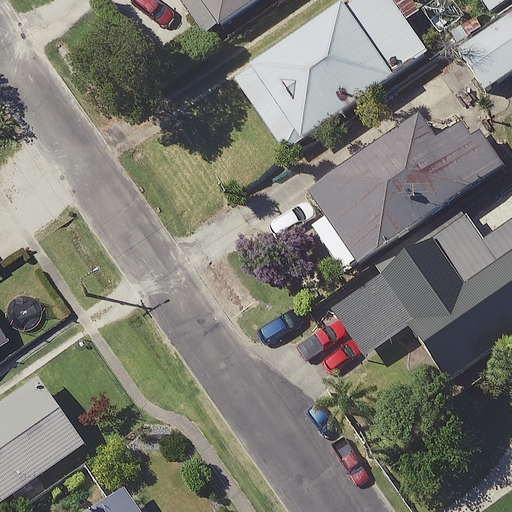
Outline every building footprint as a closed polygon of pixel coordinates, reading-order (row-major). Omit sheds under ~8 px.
[(269,0),(181,0),(211,41),(269,0)] [(430,62),(388,0),(369,0),(241,86),(289,157),(430,62)] [(511,0),(478,0),(491,22),(511,10),(511,0)] [(511,78),(511,21),(462,57),(489,94),(511,78)] [(507,173),(459,102),(315,198),(331,221),(315,231),(348,279),(507,173)] [(511,344),(511,246),(459,285),(453,278),(430,246),(337,313),(372,361),(413,331),(454,387),(511,344)] [(0,511),(87,452),(42,387),(0,416),(0,511)] [(139,511),(127,494),(101,511),(139,511)]
